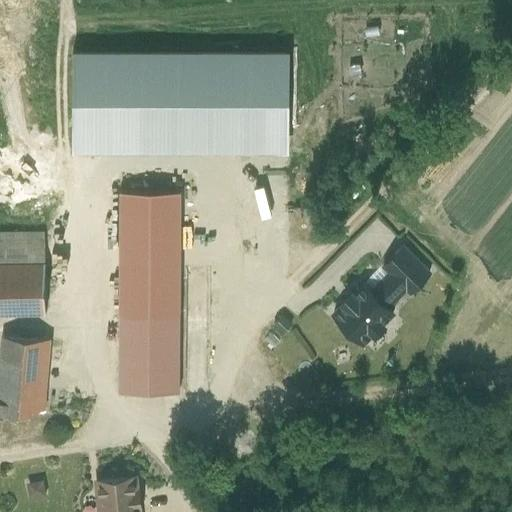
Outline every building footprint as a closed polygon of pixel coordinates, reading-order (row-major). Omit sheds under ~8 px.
[(73,48),(72,129),(289,130),(289,50),(73,48)] [(289,130),(72,129),(72,148),(289,150),(289,130)] [(180,189),(120,189),(119,310),(179,310),(180,189)] [(45,231),(0,232),(0,260),(45,260),(45,231)] [(383,264),(390,271),(406,286),(410,290),(430,271),(403,244),(383,264)] [(45,260),(0,260),(0,311),(46,310),(45,260)] [(203,268),(187,269),(188,306),(204,306),(203,268)] [(387,305),(406,286),(390,271),(372,290),(364,282),(353,292),(351,290),(341,300),(343,302),(333,312),(363,341),(373,330),(375,333),(385,323),(383,321),(393,310),(387,305)] [(179,310),(119,310),(119,389),(179,390),(179,310)] [(290,325),(282,317),(275,324),(283,332),(290,325)] [(51,338),(0,333),(0,335),(0,414),(7,413),(6,407),(45,406),(51,338)] [(0,441),(42,435),(45,406),(6,407),(7,413),(0,414),(0,441)] [(134,475),(98,478),(101,511),(137,511),(137,505),(140,505),(138,489),(135,490),(134,475)] [(26,495),(42,493),(41,477),(25,479),(26,495)]
